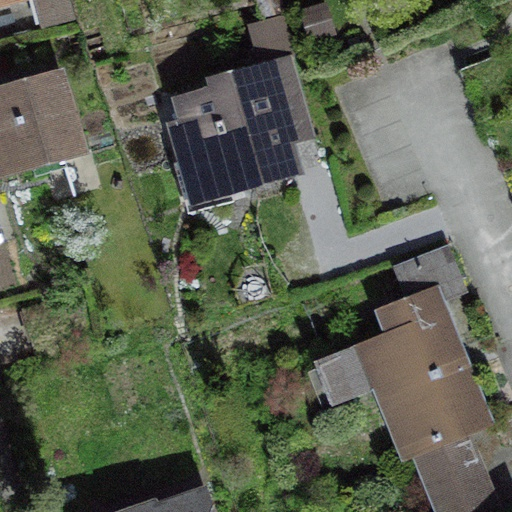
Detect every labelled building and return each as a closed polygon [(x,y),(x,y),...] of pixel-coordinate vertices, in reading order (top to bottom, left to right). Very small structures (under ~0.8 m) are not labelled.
[(25,0),(0,0),(0,18),(28,11),(25,0)] [(217,97),(180,107),(184,122),(167,127),(189,212),(308,181),(300,149),(313,145),(295,76),(283,80),(278,63),(213,80),(217,97)] [(484,125),(511,114),(511,93),(500,64),(465,79),(484,125)] [(67,75),(0,95),(0,181),(1,185),(93,157),(67,75)] [(506,179),(511,176),(511,114),(484,125),(506,179)] [(409,465),(421,461),(469,442),(496,432),(443,296),(380,320),(389,342),(320,368),(337,412),(382,395),(409,465)] [(75,307),(26,319),(36,355),(84,343),(75,307)] [(495,511),(469,442),(421,461),(440,511),(495,511)] [(218,511),(214,498),(169,511),(218,511)]
